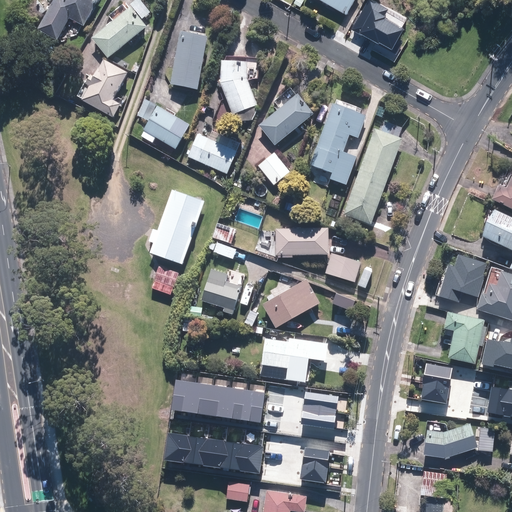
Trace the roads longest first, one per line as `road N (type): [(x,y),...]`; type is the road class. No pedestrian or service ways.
road 1 (residential): [(469,128),(402,291),(381,384),(367,511)]
road 2 (residential): [(243,0),(469,128)]
road 3 (secondary): [(0,313),(27,511)]
